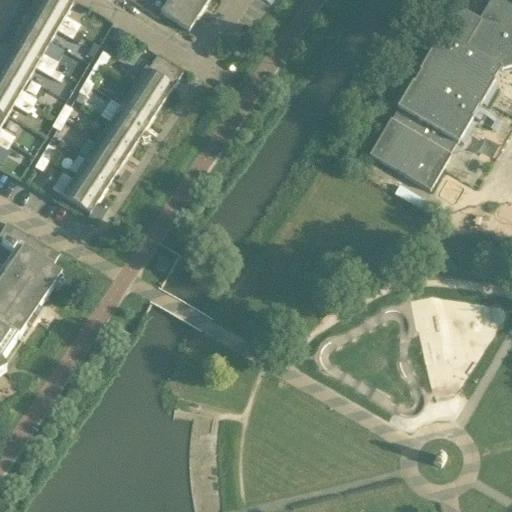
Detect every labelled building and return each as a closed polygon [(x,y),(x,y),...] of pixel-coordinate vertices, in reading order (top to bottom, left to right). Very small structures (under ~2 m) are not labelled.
[(61,0),(37,0),(32,9),(76,35),(80,28),(65,19),(73,6),(61,0)] [(201,15),(178,0),(170,0),(160,15),(188,34),(201,15)] [(178,0),(201,15),(210,0),(178,0)] [(511,10),(493,0),(492,0),(479,23),(455,10),(432,50),(427,47),(415,68),(420,70),(410,87),(405,85),(394,105),(398,107),(369,158),(430,194),(459,143),(464,146),(476,126),(471,123),(481,106),(486,109),(497,89),(493,86),(505,66),(506,71),(511,69),(511,10)] [(72,42),(76,35),(32,9),(21,28),(50,45),(57,33),(72,42)] [(21,28),(10,46),(54,72),(58,65),(43,57),(50,45),(21,28)] [(117,47),(125,45),(129,38),(117,31),(110,43),(117,47)] [(93,61),(100,49),(93,45),(87,57),(93,61)] [(50,79),(54,72),(10,46),(0,64),(0,65),(28,82),(35,70),(50,79)] [(102,54),(96,65),(103,69),(109,58),(102,54)] [(145,70),(133,89),(161,107),(183,75),(157,58),(148,72),(145,70)] [(0,65),(0,90),(32,109),(36,102),(21,94),(28,82),(0,65)] [(85,84),(92,88),(98,77),(91,73),(85,84)] [(92,88),(85,84),(78,95),(86,99),(92,88)] [(149,126),(161,107),(133,89),(121,107),(149,126)] [(0,90),(0,115),(7,119),(13,108),(28,116),(32,109),(0,90)] [(58,118),(65,122),(72,111),(65,107),(58,118)] [(137,144),(149,126),(121,107),(109,125),(137,144)] [(0,115),(0,140),(10,147),(14,140),(0,131),(0,130),(7,119),(0,115)] [(65,122),(58,118),(52,129),(59,133),(65,122)] [(125,162),(137,144),(109,125),(97,143),(125,162)] [(10,147),(0,140),(0,149),(6,153),(10,147)] [(97,143),(85,161),(114,180),(125,162),(97,143)] [(41,159),(48,163),(55,152),(47,148),(41,159)] [(48,163),(41,159),(35,169),(42,174),(48,163)] [(102,198),(114,180),(85,161),(74,179),(102,198)] [(102,198),(74,179),(61,198),(89,217),(102,198)] [(0,377),(6,374),(1,365),(17,342),(17,343),(61,278),(51,271),(58,257),(59,258),(60,256),(5,225),(5,226),(0,235),(0,266),(5,270),(9,264),(13,267),(0,285),(0,377)]
